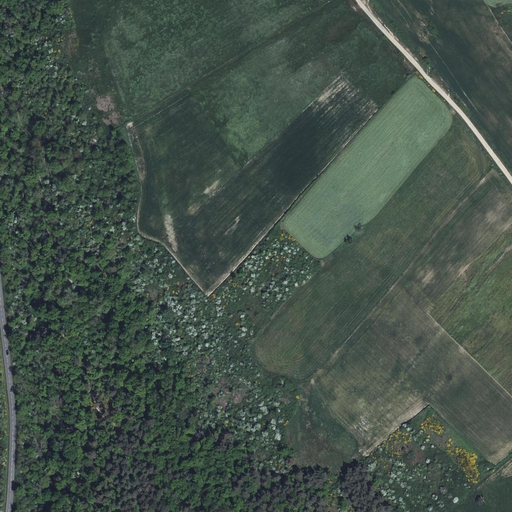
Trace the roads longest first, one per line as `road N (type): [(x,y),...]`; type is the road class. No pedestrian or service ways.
road 1 (tertiary): [(0,271),(14,511)]
road 2 (track): [(359,0),(511,179)]
